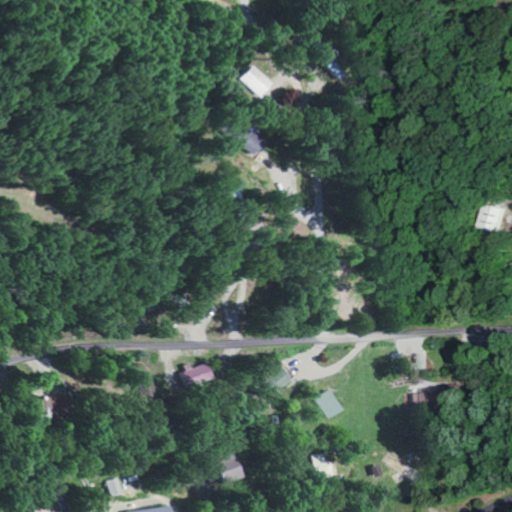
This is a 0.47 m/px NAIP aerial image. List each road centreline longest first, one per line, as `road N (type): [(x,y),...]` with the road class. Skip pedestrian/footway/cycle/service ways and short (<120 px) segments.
road 1 (residential): [(511,331),(143,344),(54,353),(0,369)]
road 2 (residential): [(315,258),(297,87),(274,43),(210,0)]
road 3 (residential): [(307,137),(453,132)]
